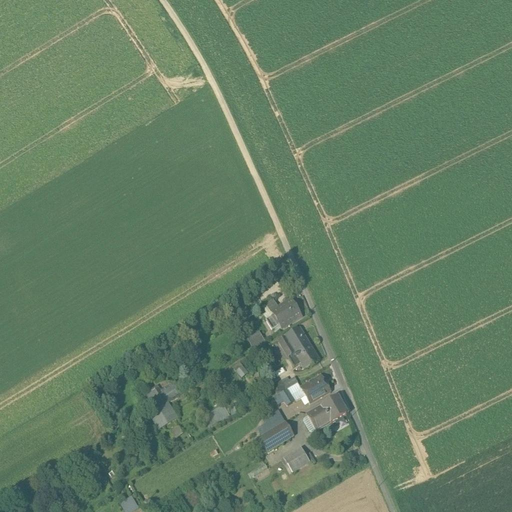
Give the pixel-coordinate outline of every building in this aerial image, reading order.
[(291,300),(271,313),(281,330),(301,317),(291,300)] [(299,330),(278,342),(293,369),(300,365),(304,371),(319,363),(299,330)] [(261,338),(253,343),(256,348),(264,343),(261,338)] [(246,372),(239,364),(233,369),(240,377),(246,372)] [(320,377),(300,389),(310,406),(331,393),(320,377)] [(287,380),(273,389),(273,390),(277,396),(279,395),(289,389),(291,388),(288,384),(289,383),(287,380)] [(289,389),(279,395),(287,407),(294,403),(290,398),(294,396),(289,389)] [(273,390),(267,394),(271,400),(277,396),(273,390)] [(338,397),(320,407),(320,408),(306,416),(316,433),(330,425),(330,426),(347,416),(338,397)] [(169,404),(148,417),(155,429),(177,418),(169,404)] [(223,409),(204,420),(209,429),(228,418),(223,409)] [(278,412),(267,419),(268,419),(270,422),(262,427),(266,433),(284,423),(278,412)] [(285,424),(255,442),(264,456),(294,438),(285,424)] [(178,429),(172,432),(176,438),(182,435),(178,429)] [(301,450),(283,461),(292,475),(310,464),(301,450)] [(119,504),(123,511),(133,511),(138,510),(131,497),(119,504)]
